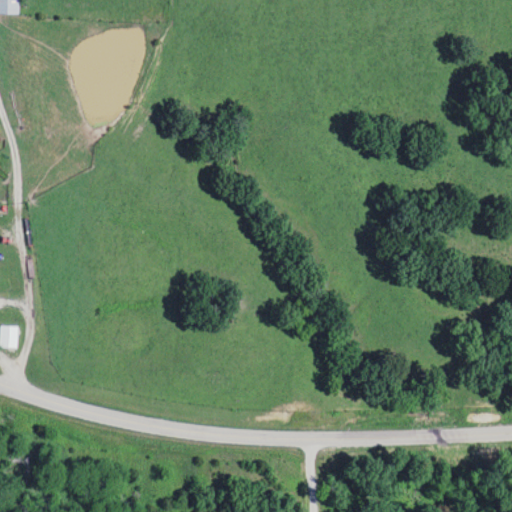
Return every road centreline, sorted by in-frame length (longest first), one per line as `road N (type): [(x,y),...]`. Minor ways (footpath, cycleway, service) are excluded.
road 1 (tertiary): [(0,390),(119,425),(265,448),(511,434)]
road 2 (residential): [(14,397),(29,310),(0,117)]
